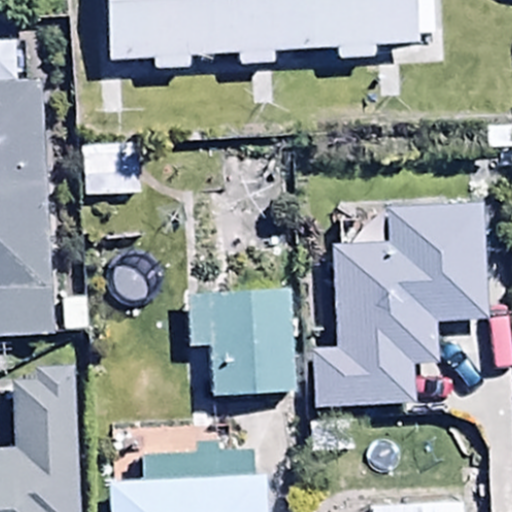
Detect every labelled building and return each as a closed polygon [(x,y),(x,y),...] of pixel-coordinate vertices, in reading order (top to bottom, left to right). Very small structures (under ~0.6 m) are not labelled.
[(103,0),(108,63),(147,60),(148,76),(187,73),(186,64),(234,60),(235,73),(270,71),(269,58),(331,54),(332,65),(372,62),(371,48),(434,43),(431,0),(103,0)] [(0,31),(0,74),(21,74),(21,31),(0,31)] [(0,346),(49,346),(45,84),(0,84),(0,346)] [(131,155),(76,156),(78,206),(133,204),(131,155)] [(432,326),(484,325),(480,211),(384,212),(384,248),(327,249),(330,352),(308,353),(310,412),(407,409),(406,364),(433,364),(432,326)] [(283,358),(281,251),(179,253),(180,313),(202,312),(203,360),(283,358)] [(0,511),(74,511),(75,375),(36,375),(36,383),(8,383),(8,456),(0,456),(0,511)]
